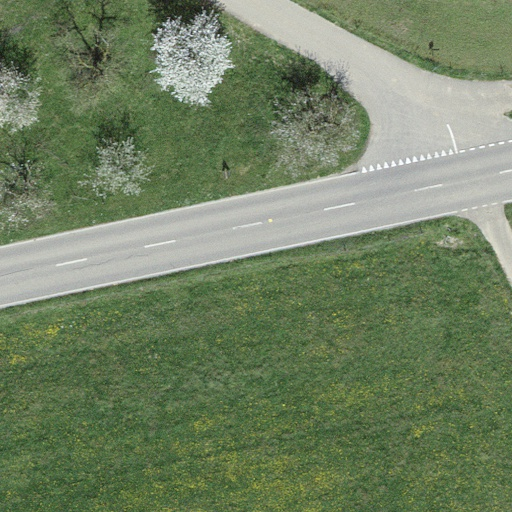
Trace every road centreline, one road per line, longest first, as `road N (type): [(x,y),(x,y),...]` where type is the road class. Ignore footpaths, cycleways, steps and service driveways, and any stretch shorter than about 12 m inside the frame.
road 1 (secondary): [(0,278),(496,174)]
road 2 (unclassified): [(496,174),(467,122),(443,106),(233,0)]
